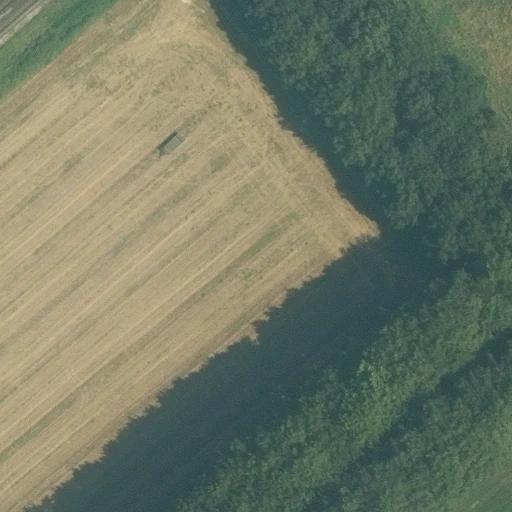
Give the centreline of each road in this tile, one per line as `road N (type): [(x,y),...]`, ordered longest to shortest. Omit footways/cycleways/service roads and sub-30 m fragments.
road 1 (track): [(312,0),(510,260)]
road 2 (secondary): [(511,325),(399,438)]
road 3 (secondary): [(399,438),(511,360)]
